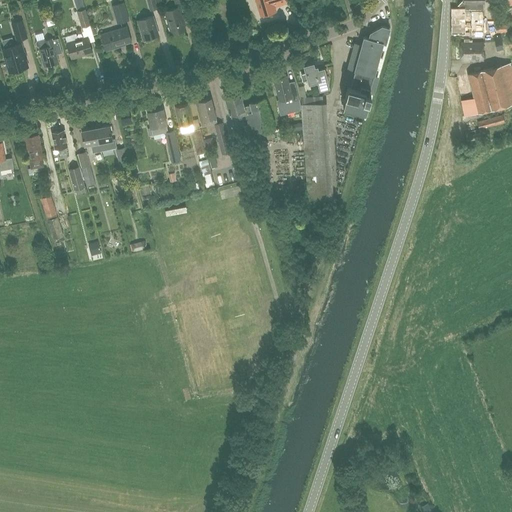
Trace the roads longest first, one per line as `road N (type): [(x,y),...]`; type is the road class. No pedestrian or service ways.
road 1 (tertiary): [(309,511),(419,173),(447,0)]
road 2 (unclassified): [(282,324),(212,70)]
road 3 (unclassified): [(0,117),(212,70)]
road 4 (unclassified): [(212,70),(350,26),(380,0)]
